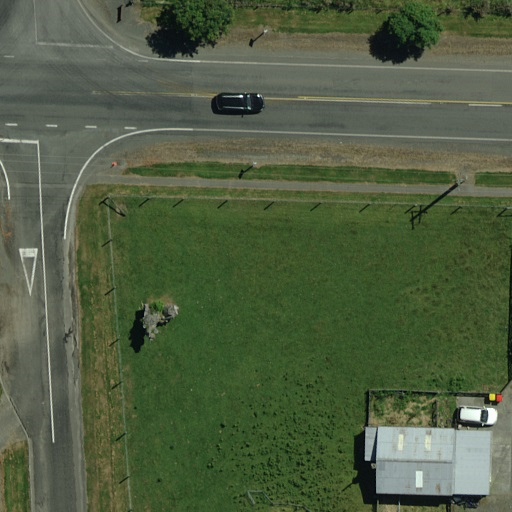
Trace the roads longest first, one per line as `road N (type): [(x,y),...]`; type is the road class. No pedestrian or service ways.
road 1 (primary): [(511,104),(35,90)]
road 2 (residential): [(35,90),(59,511)]
